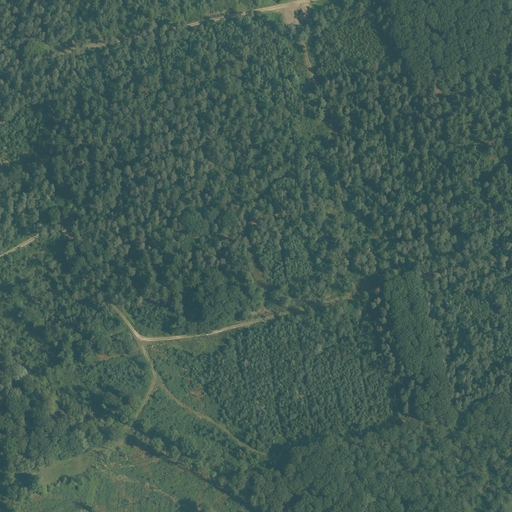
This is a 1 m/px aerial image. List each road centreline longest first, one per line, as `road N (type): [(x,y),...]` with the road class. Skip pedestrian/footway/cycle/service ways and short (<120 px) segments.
road 1 (track): [(0,257),(63,224),(131,321),(158,326),(219,321),(511,247)]
road 2 (track): [(312,0),(0,69)]
